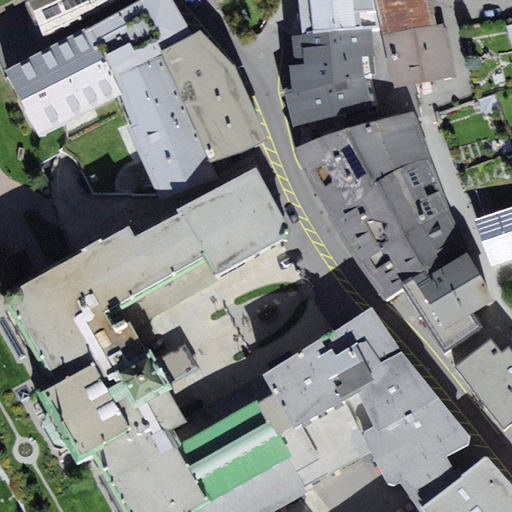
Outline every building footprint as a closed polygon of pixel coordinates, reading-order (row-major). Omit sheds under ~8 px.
[(89,25),(5,70),(41,134),(122,94),(114,75),(162,54),(161,51),(193,34),(172,0),(139,0),(90,28),(89,25)] [(28,0),(46,38),(104,9),(118,0),(28,0)] [(299,0),(302,34),(372,28),(379,27),(373,0),(299,0)] [(377,0),(383,34),(437,25),(431,0),(377,0)] [(446,23),(437,25),(383,34),(397,88),(457,76),(446,23)] [(289,65),(294,92),(372,75),(370,56),(376,56),(372,28),(302,34),(292,37),(296,65),(289,65)] [(162,54),(212,163),(244,152),(269,140),(236,65),(234,66),(200,30),(193,34),(161,51),(162,54)] [(218,176),(212,163),(162,54),(114,75),(122,94),(133,122),(128,125),(160,200),(210,182),(218,176)] [(379,105),(372,75),(294,92),(285,94),(294,125),(379,105)] [(414,112),(377,121),(397,171),(429,158),(414,112)] [(378,180),(397,171),(377,121),(325,135),(362,198),(378,180)] [(329,216),(362,198),(325,135),(294,149),(329,216)] [(378,180),(405,235),(449,211),(429,158),(397,171),(378,180)] [(401,481),(448,456),(470,445),(470,436),(402,352),(372,307),(264,373),(186,418),(170,391),(174,388),(151,348),(147,350),(129,321),(113,328),(106,312),(205,256),(218,275),(283,238),(288,240),(291,229),(256,168),(177,209),(179,213),(136,235),(129,226),(5,294),(0,285),(0,511),(272,511),(308,492),(306,488),(371,454),(388,482),(394,485),(401,481)] [(405,235),(378,180),(362,198),(329,216),(359,265),(405,235)] [(511,205),(475,218),(493,269),(511,262),(511,205)] [(449,211),(405,235),(428,272),(430,275),(466,252),(470,250),(449,211)] [(403,287),(428,272),(405,235),(359,265),(384,301),(403,287)] [(403,287),(444,352),(483,328),(474,314),(496,299),(466,252),(430,275),(428,272),(403,287)] [(491,338),(455,366),(505,429),(511,423),(511,349),(509,346),(503,352),(491,338)] [(425,511),(511,511),(511,485),(486,455),(465,473),(425,511)] [(448,456),(401,481),(423,511),(425,511),(465,473),(461,468),(455,471),(448,456)]
